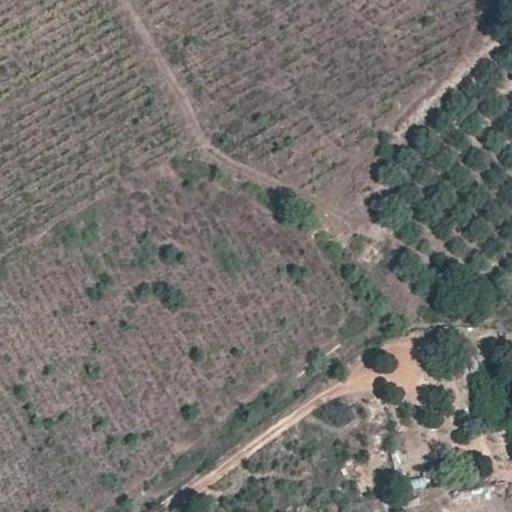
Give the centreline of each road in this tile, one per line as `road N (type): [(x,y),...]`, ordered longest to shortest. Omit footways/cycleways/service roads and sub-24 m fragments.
road 1 (unclassified): [(132,511),(384,319)]
road 2 (track): [(384,319),(408,288),(365,243),(297,191),(201,138)]
